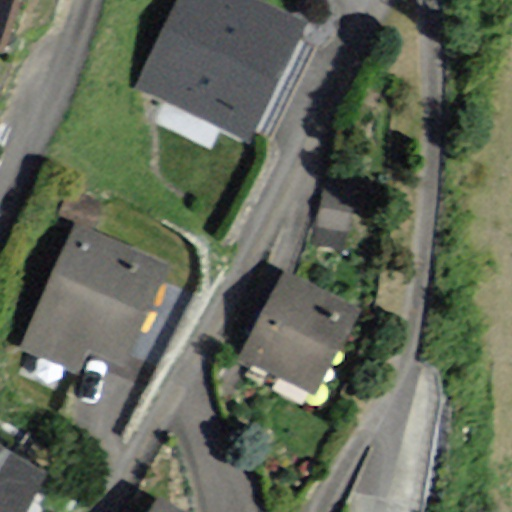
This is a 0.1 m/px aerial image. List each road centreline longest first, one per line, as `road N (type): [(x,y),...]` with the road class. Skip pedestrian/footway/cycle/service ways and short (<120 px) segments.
road 1 (residential): [(379,0),(305,158),(104,511)]
road 2 (residential): [(321,511),(397,393),(411,334),(435,91),(427,0)]
road 3 (residential): [(88,0),(69,73),(0,219)]
